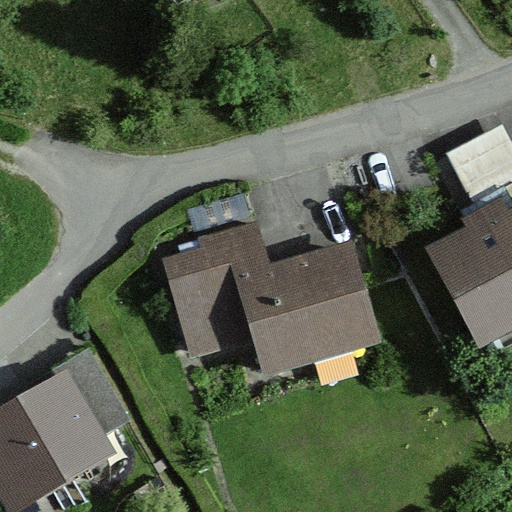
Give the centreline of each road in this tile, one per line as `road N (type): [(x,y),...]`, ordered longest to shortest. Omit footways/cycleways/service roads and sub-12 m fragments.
road 1 (residential): [(511,79),(301,142),(116,178),(84,248),(0,332)]
road 2 (track): [(0,144),(116,178)]
